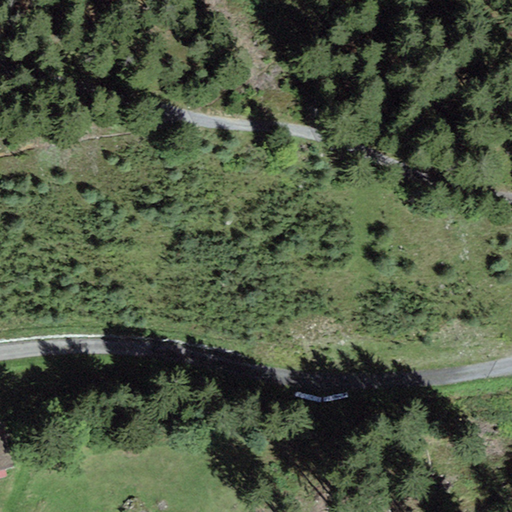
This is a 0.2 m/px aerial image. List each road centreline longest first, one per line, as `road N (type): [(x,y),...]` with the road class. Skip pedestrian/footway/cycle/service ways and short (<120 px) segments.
road 1 (track): [(0,55),(461,184),(511,185)]
road 2 (track): [(0,353),(96,344),(180,348),(298,380),(407,377),(511,361)]
